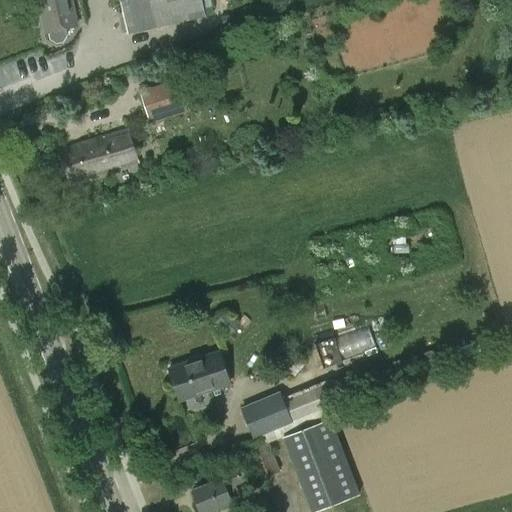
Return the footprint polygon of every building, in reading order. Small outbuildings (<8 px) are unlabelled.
[(38,0),(46,33),(77,26),(71,0),(38,0)] [(205,17),(201,0),(119,0),(122,13),(127,34),(205,17)] [(229,15),(221,16),(223,24),(230,23),(229,15)] [(330,42),(322,45),(324,53),(333,50),(330,42)] [(148,123),(189,110),(179,80),(138,93),(148,123)] [(59,149),(70,186),(140,164),(128,128),(59,149)] [(239,325),(225,312),(215,322),(230,335),(239,325)] [(315,344),(322,364),(377,345),(370,325),(315,344)] [(170,371),(181,402),(230,386),(220,354),(170,371)] [(250,437),(328,409),(336,406),(327,383),(280,402),(277,395),(240,409),(250,437)] [(327,420),(281,438),(307,511),(311,511),(356,495),(327,420)] [(277,473),(266,444),(265,443),(244,451),(255,481),(277,473)] [(191,490),(200,511),(209,511),(234,502),(229,490),(245,483),(237,465),(214,474),(216,479),(191,490)]
